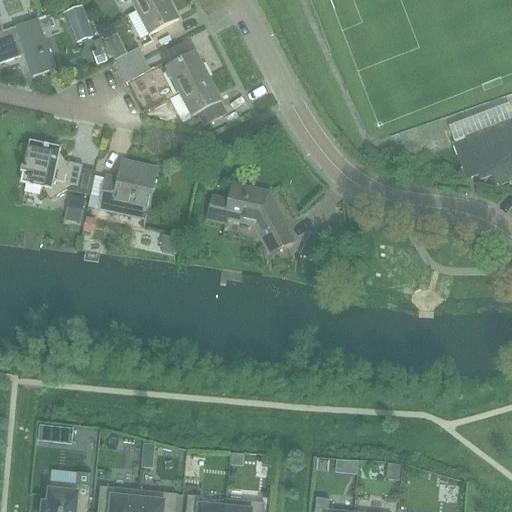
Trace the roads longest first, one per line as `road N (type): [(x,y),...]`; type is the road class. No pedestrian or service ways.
road 1 (unclassified): [(511,237),(469,214),(394,202),(349,181),(318,150),(236,0)]
road 2 (residential): [(190,139),(0,93)]
